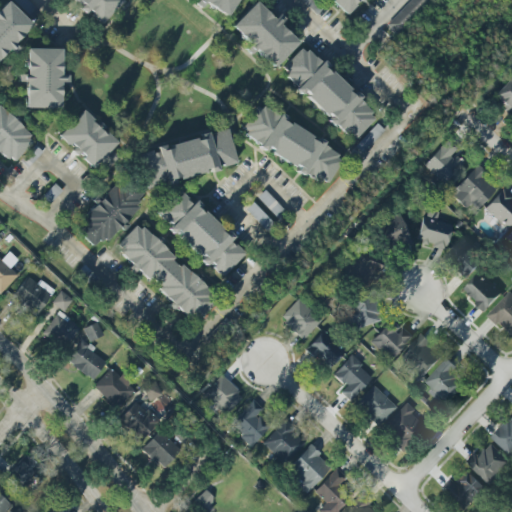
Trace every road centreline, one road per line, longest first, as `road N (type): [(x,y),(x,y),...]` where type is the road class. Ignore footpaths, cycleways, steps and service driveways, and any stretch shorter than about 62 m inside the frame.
road 1 (residential): [(255,349),(427,511)]
road 2 (secondary): [(153,511),(0,340)]
road 3 (secondary): [(0,386),(109,511)]
road 4 (residential): [(511,375),(404,490)]
road 5 (residential): [(511,371),(418,286)]
